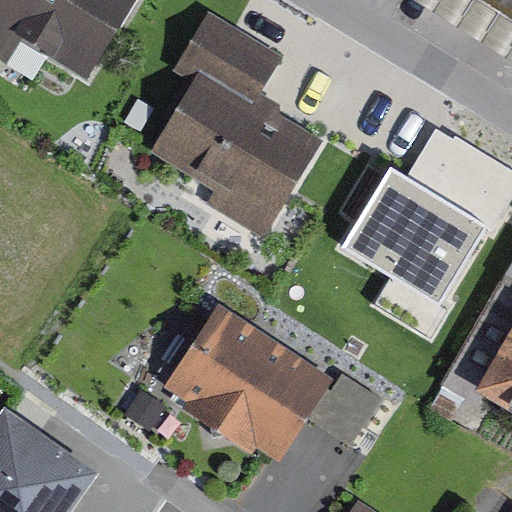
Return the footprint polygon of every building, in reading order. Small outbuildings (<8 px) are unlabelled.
[(139,0),(0,0),(0,14),(96,72),(139,0)] [(511,0),(491,0),(511,12),(511,0)] [(201,83),(211,67),(290,115),(291,103),(271,91),(293,55),(218,10),(181,71),(201,83)] [(276,235),(333,141),(290,115),(211,67),(201,83),(159,151),(225,191),(218,201),(276,235)] [(511,147),(450,108),(415,162),(491,211),(511,178),(511,147)] [(336,383),(342,373),(226,299),(173,382),(194,396),(189,404),(260,450),(266,442),(288,456),(315,415),(336,383)] [(511,335),(481,392),(511,408),(511,335)] [(336,383),(315,415),(360,443),(391,395),(351,369),(340,386),(336,383)] [(77,511),(103,475),(7,409),(0,418),(0,511),(77,511)] [(393,511),(369,496),(358,511),(393,511)]
